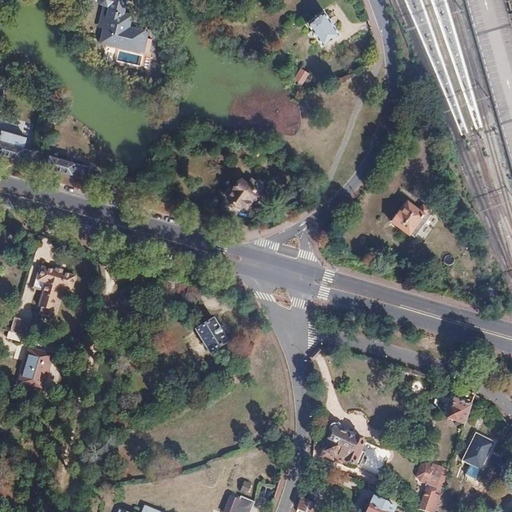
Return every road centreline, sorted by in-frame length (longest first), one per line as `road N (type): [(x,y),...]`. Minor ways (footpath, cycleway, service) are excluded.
road 1 (primary): [(262,260),(0,183)]
road 2 (primary): [(0,200),(259,275)]
road 3 (residential): [(369,0),(385,53),(383,113),(361,172),(311,221)]
road 4 (residential): [(291,332),(460,373),(511,413)]
road 5 (primary): [(511,333),(305,271)]
road 6 (primary): [(304,289),(511,347)]
road 7 (residential): [(291,332),(302,442),(284,511)]
